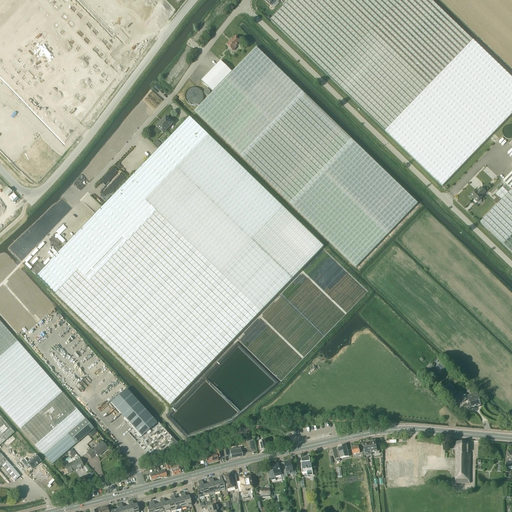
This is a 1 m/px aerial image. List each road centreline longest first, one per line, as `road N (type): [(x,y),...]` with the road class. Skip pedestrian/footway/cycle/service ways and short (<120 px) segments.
road 1 (unclassified): [(511,264),(242,5)]
road 2 (residential): [(71,205),(242,5)]
road 3 (unclassified): [(192,0),(32,198)]
road 4 (tertiary): [(511,438),(398,429),(296,449)]
